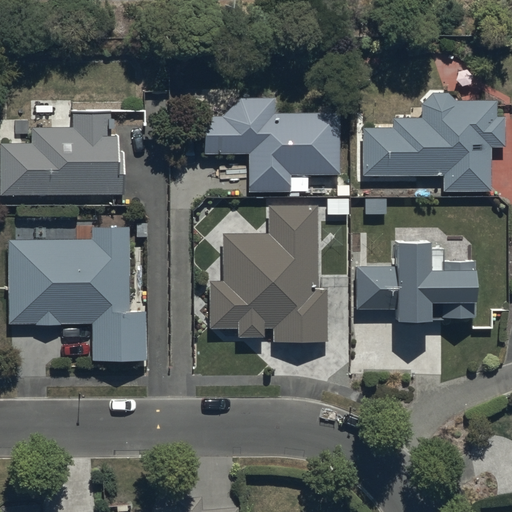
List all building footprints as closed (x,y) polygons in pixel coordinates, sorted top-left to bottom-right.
[(362,134),(362,177),(442,177),(442,195),(487,195),(487,151),(503,151),(503,120),(495,120),(495,104),(453,104),(446,96),(431,96),(420,107),(420,123),(391,123),(391,134),(362,134)] [(220,121),(201,121),(201,157),(246,157),(247,195),(286,195),(286,201),(297,200),(297,191),(289,191),(289,180),(338,180),(338,117),(273,118),(273,103),(238,104),(220,121)] [(0,148),(0,197),(122,198),(122,152),(117,152),(117,140),(109,140),(109,117),(70,117),(70,133),(29,133),(29,148),(0,148)] [(327,348),(327,293),(314,293),(314,210),(267,210),(267,240),(220,240),(220,286),(208,286),(208,333),(234,333),(234,344),(262,344),(262,333),(270,333),(270,347),(327,348)] [(88,243),(5,243),(5,328),(90,328),(90,365),(144,365),(144,314),(127,314),(127,231),(88,231),(88,243)] [(472,316),(473,260),(435,260),(435,271),(426,271),(427,242),(393,242),(393,263),(353,263),(353,304),(392,305),(392,323),(425,323),(425,304),(435,304),(435,316),(472,316)] [(238,511),(225,511),(200,511),(199,501),(176,503),(176,511),(165,511),(238,511)]
